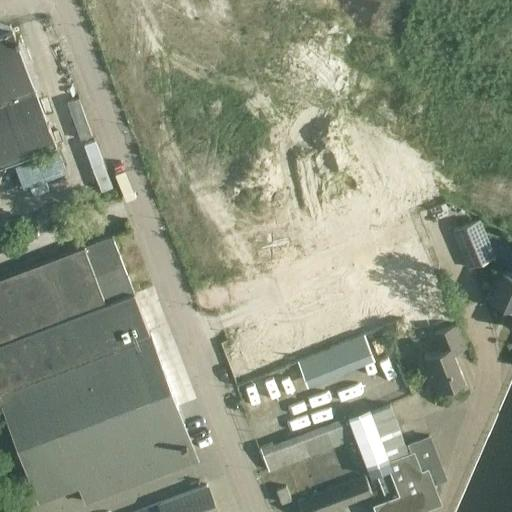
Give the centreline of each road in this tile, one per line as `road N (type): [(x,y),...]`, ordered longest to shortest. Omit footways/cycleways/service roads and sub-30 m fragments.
road 1 (unclassified): [(259,511),(62,0)]
road 2 (unclassified): [(437,511),(482,402),(488,361),(446,236)]
